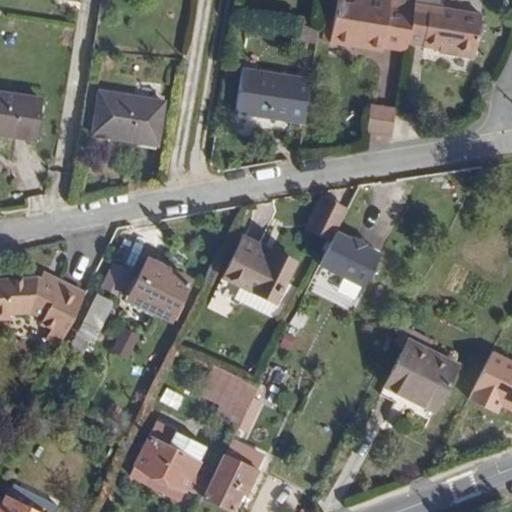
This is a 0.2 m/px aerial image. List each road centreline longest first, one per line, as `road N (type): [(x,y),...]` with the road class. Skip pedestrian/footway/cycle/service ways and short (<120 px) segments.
road 1 (residential): [(511,141),(0,232)]
road 2 (secondary): [(511,467),(394,511)]
